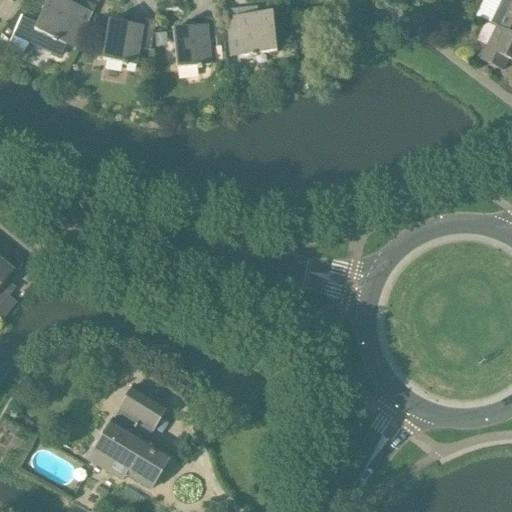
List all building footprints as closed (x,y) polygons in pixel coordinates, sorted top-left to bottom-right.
[(14,36),(60,57),(70,36),(80,40),(96,6),(81,0),(70,0),(69,2),(63,0),(48,0),(39,21),(22,7),(0,34),(11,42),(14,36)] [(511,0),(501,0),(490,24),(496,27),(511,35),(511,0)] [(242,52),(242,56),(277,53),(272,13),(252,15),(251,8),(225,10),(230,53),(242,52)] [(109,21),(102,60),(136,66),(139,49),(151,51),(156,21),(130,17),(129,24),(109,21)] [(173,29),(177,69),(211,66),(206,18),(192,20),(193,27),(173,29)] [(511,35),(496,27),(485,48),(483,47),(476,59),(501,72),(507,60),(511,62),(511,35)] [(0,306),(15,288),(6,280),(13,271),(0,260),(0,306)] [(113,420),(88,460),(122,480),(126,474),(151,489),(171,455),(147,440),(167,407),(134,387),(119,411),(120,411),(115,421),(113,420)]
